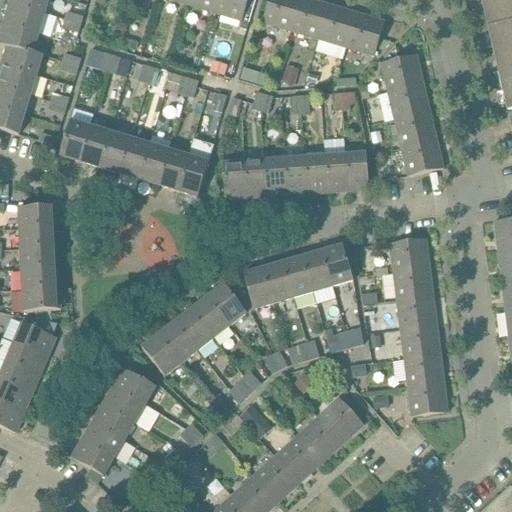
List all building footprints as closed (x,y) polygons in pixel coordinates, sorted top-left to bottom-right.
[(10,0),(9,4),(45,15),(49,0),(10,0)] [(217,0),(187,0),(186,6),(213,14),(217,0)] [(217,0),(213,14),(242,23),(248,0),(217,0)] [(290,32),(300,0),(269,0),(262,24),(290,32)] [(318,41),(328,6),(308,0),(300,0),(290,32),(318,41)] [(511,0),(480,0),(507,112),(511,110),(511,0)] [(9,4),(3,24),(39,35),(45,15),(9,4)] [(356,14),(328,6),(318,41),(346,49),(356,14)] [(81,26),(83,18),(67,13),(65,21),(81,26)] [(356,14),(346,49),(374,58),(384,23),(356,14)] [(212,20),(209,31),(216,33),(219,22),(212,20)] [(81,26),(65,21),(62,29),(78,34),(81,26)] [(33,54),(39,35),(3,24),(0,33),(0,45),(6,47),(7,46),(33,54)] [(124,39),(122,48),(135,52),(138,43),(124,39)] [(42,57),(33,54),(7,46),(6,47),(1,66),(36,77),(42,57)] [(112,57),(104,54),(99,71),(107,74),(112,57)] [(78,68),(81,60),(65,55),(62,63),(78,68)] [(380,65),(387,94),(423,86),(416,56),(380,65)] [(120,59),(112,57),(107,74),(115,76),(120,59)] [(209,74),(224,78),(228,66),(213,62),(209,74)] [(78,68),(62,63),(60,71),(76,76),(78,68)] [(0,68),(0,87),(30,96),(36,77),(1,66),(0,68)] [(151,69),(143,66),(138,82),(146,85),(151,69)] [(159,71),(151,69),(146,85),(154,87),(159,71)] [(286,69),(282,82),(294,86),(299,73),(286,69)] [(243,70),(240,81),(255,85),(256,85),(259,75),(243,70)] [(309,75),(306,84),(316,87),(318,78),(309,75)] [(190,80),(182,78),(177,94),(185,97),(190,80)] [(357,79),(337,81),(338,89),(357,88),(357,79)] [(198,83),(190,80),(185,97),(193,99),(198,83)] [(429,114),(423,86),(387,94),(394,122),(429,114)] [(0,108),(24,116),(30,96),(0,87),(0,108)] [(67,107),(69,99),(53,94),(50,102),(67,107)] [(252,110),(260,112),(264,96),(256,94),(252,110)] [(349,94),(341,95),(342,112),(350,111),(349,94)] [(227,98),(218,95),(213,111),(222,114),(227,98)] [(341,95),(332,96),(333,112),(342,112),(341,95)] [(260,112),(260,113),(268,115),(273,99),(264,96),(260,112)] [(308,97),(300,98),(301,115),(309,114),(308,97)] [(300,98),(291,98),(292,115),(301,115),(300,98)] [(232,99),(228,116),(236,118),(241,102),(232,99)] [(67,107),(50,102),(48,111),(64,116),(67,107)] [(0,108),(0,130),(18,136),(24,116),(0,108)] [(429,114),(394,122),(401,150),(436,142),(429,114)] [(61,150),(59,157),(79,163),(90,128),(70,122),(61,150)] [(129,140),(119,175),(138,181),(149,145),(153,133),(151,133),(152,132),(135,126),(134,128),(133,127),(129,140)] [(90,128),(79,163),(99,169),(110,134),(90,128)] [(54,147),(57,139),(41,134),(38,142),(54,147)] [(110,134),(99,169),(119,175),(129,140),(110,134)] [(344,141),(324,142),(325,158),(327,195),(347,193),(345,156),(344,141)] [(188,157),(177,193),(198,199),(199,195),(203,182),(208,163),(213,148),(193,142),(188,157)] [(443,170),(436,142),(401,150),(408,179),(443,170)] [(149,145),(138,181),(158,187),(168,151),(149,145)] [(168,151),(158,187),(177,193),(188,157),(168,151)] [(366,155),(345,156),(347,193),(369,192),(366,155)] [(325,158),(304,159),(307,196),(327,195),(325,158)] [(304,159),(284,161),(286,197),(307,196),(304,159)] [(284,161),(264,162),(266,199),(286,197),(284,161)] [(264,162),(243,163),(246,200),(266,199),(264,162)] [(246,200),(243,163),(222,165),(224,202),(246,200)] [(55,208),(50,208),(18,210),(19,231),(56,229),(55,208)] [(511,220),(494,223),(497,252),(511,249),(511,220)] [(19,231),(20,251),(57,250),(56,229),(19,231)] [(425,241),(414,242),(389,245),(393,274),(429,270),(425,241)] [(342,247),(322,253),(332,288),(353,282),(342,247)] [(511,249),(497,252),(501,280),(511,279),(511,249)] [(57,250),(20,251),(21,272),(58,270),(57,250)] [(302,258),(313,294),(332,288),(322,253),(302,258)] [(302,258),(283,264),(293,300),(313,294),(302,258)] [(263,270),(273,305),(293,300),(283,264),(263,270)] [(21,272),(22,292),(59,290),(58,270),(21,272)] [(253,311),(273,305),(263,270),(243,276),(253,311)] [(433,299),(429,270),(393,274),(397,303),(433,299)] [(511,279),(501,280),(504,309),(511,308),(511,279)] [(223,285),(207,298),(229,328),(246,315),(223,285)] [(22,292),(10,292),(11,312),(24,313),(51,312),(60,312),(59,290),(22,292)] [(207,298),(191,311),(213,340),(229,328),(207,298)] [(400,332),(436,327),(433,299),(397,303),(400,332)] [(213,340),(191,311),(174,323),(197,353),(213,340)] [(13,320),(5,339),(14,343),(14,344),(47,359),(56,339),(52,337),(57,326),(24,320),(22,324),(13,320)] [(174,323),(158,336),(181,365),(197,353),(174,323)] [(440,356),(436,327),(400,332),(404,361),(440,356)] [(354,331),(346,333),(350,350),(359,347),(354,331)] [(350,350),(346,333),(337,336),(342,352),(350,350)] [(181,365),(158,336),(142,349),(164,378),(181,365)] [(314,343),(306,345),(311,361),(319,359),(314,343)] [(14,344),(6,363),(39,377),(47,359),(14,344)] [(311,361),(306,345),(298,347),(303,364),(311,361)] [(280,353),(272,357),(280,372),(287,368),(280,353)] [(408,389),(444,385),(440,356),(404,361),(408,389)] [(280,372),(272,357),(264,361),(272,375),(280,372)] [(6,363),(0,376),(0,382),(31,396),(39,377),(6,363)] [(350,368),(351,379),(365,377),(364,366),(350,368)] [(112,388),(145,407),(155,388),(123,369),(112,388)] [(250,373),(243,378),(255,391),(261,385),(250,373)] [(255,391),(243,378),(237,384),(238,386),(248,397),(255,391)] [(312,388),(303,379),(293,388),(302,397),(312,388)] [(0,382),(0,404),(24,415),(31,396),(0,382)] [(447,414),(444,385),(408,389),(411,419),(447,414)] [(238,386),(229,394),(238,406),(248,397),(238,386)] [(112,388),(102,406),(134,424),(148,432),(158,415),(145,407),(112,388)] [(339,399),(317,419),(341,446),(363,426),(339,399)] [(220,400),(213,406),(224,418),(231,413),(220,400)] [(0,404),(0,427),(15,435),(24,415),(0,404)] [(92,423),(124,442),(134,424),(102,406),(92,423)] [(224,418),(213,406),(207,412),(218,424),(224,418)] [(239,418),(248,427),(260,416),(251,407),(239,418)] [(237,417),(223,430),(231,438),(244,426),(237,417)] [(317,419),(295,439),(320,466),(341,446),(317,419)] [(92,423),(82,441),(114,460),(124,442),(92,423)] [(192,425),(186,431),(197,443),(203,437),(192,425)] [(197,443),(186,431),(179,437),(191,449),(197,443)] [(295,439),(274,458),(299,485),(320,466),(295,439)] [(82,441),(71,459),(103,478),(114,460),(82,441)] [(168,444),(160,452),(161,454),(172,466),(181,457),(170,445),(168,444)] [(161,454),(154,459),(166,472),(172,466),(161,454)] [(274,458),(253,478),(277,505),(299,485),(274,458)] [(166,472),(154,459),(148,465),(159,478),(166,472)] [(134,481),(128,486),(138,497),(144,491),(150,486),(140,476),(134,481)] [(253,478),(231,497),(244,511),(269,511),(277,505),(253,478)] [(511,511),(511,487),(511,489),(510,488),(483,511),(511,511)] [(122,511),(129,505),(117,493),(111,499),(122,511)] [(244,511),(231,497),(215,511),(244,511)]
